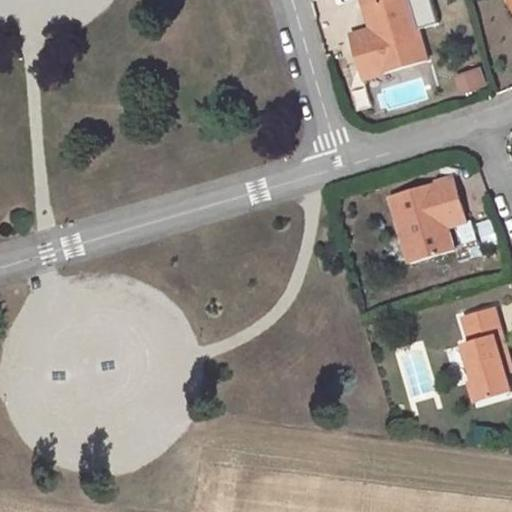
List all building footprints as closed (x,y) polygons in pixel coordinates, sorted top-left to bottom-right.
[(362,0),(371,28),(374,37),(354,43),(364,79),(427,60),(409,0),(362,0)] [(371,28),(351,34),(354,43),(374,37),(371,28)] [(460,95),(488,88),(482,67),(454,75),(460,95)] [(443,218),(463,211),(453,178),(389,197),(409,263),(453,251),(446,227),(443,218)] [(463,211),(443,218),(446,227),(466,221),(463,211)] [(457,247),(477,241),(470,222),(450,229),(457,247)] [(471,341),(464,343),(481,401),(511,392),(505,372),(494,334),(503,332),(496,307),(463,317),(471,341)] [(494,334),(505,372),(511,369),(511,361),(503,332),(494,334)]
